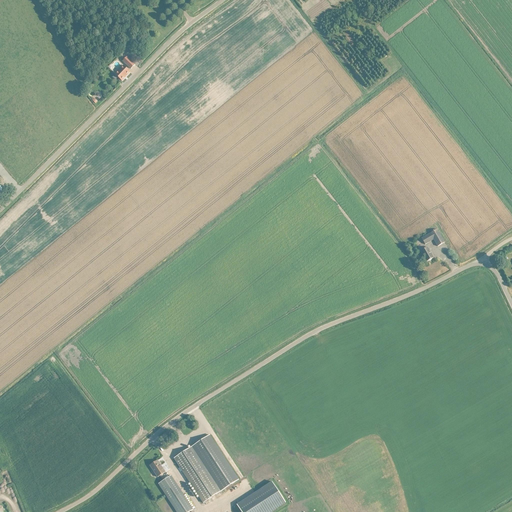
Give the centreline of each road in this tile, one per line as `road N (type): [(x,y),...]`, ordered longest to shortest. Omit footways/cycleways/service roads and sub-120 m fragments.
road 1 (unclassified): [(60,511),(162,427),(311,334),(484,256)]
road 2 (unclassified): [(0,211),(221,0)]
